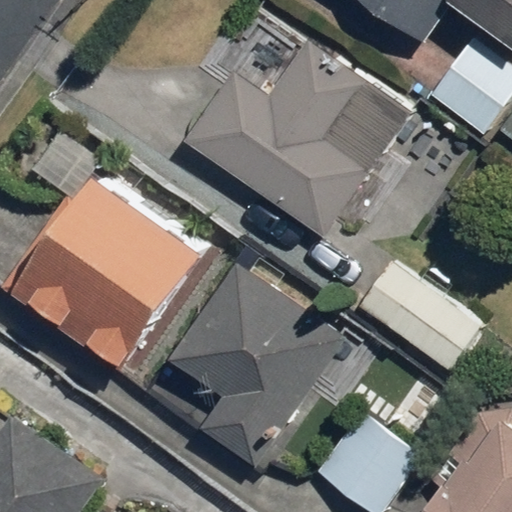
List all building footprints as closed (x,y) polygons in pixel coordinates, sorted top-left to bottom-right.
[(511,0),(384,0),(439,38),(465,0),(490,0),(511,15),(511,0)] [(493,126),(511,103),(511,46),(491,29),(445,84),(493,126)] [(249,65),(201,138),(337,228),(422,99),(323,34),(286,90),(249,65)] [(140,364),(222,247),(225,242),(114,164),(119,156),(72,122),(42,165),(77,190),(16,277),(140,364)] [(403,251),(368,299),(461,367),(496,319),(403,251)] [(271,457),(358,327),(253,257),(189,352),(242,388),(219,422),(271,457)] [(396,511),(441,445),(374,400),(325,472),(384,511),(396,511)] [(0,511),(89,511),(119,474),(26,404),(0,438),(0,511)] [(511,511),(511,410),(441,511),(511,511)]
